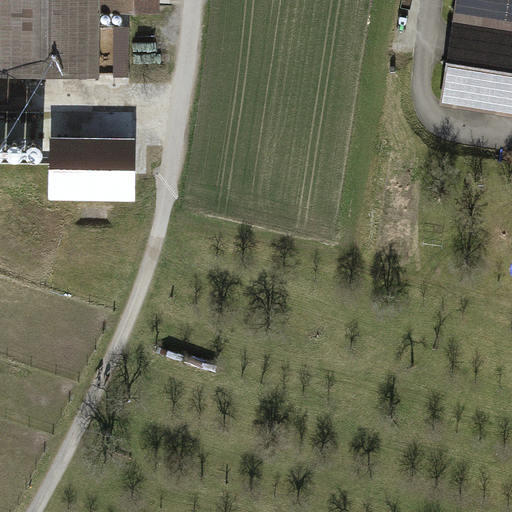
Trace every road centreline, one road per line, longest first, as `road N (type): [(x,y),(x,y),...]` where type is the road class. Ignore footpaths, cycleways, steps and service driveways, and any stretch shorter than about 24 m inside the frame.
road 1 (track): [(161,231),(37,511)]
road 2 (residential): [(161,231),(181,122),(190,0)]
